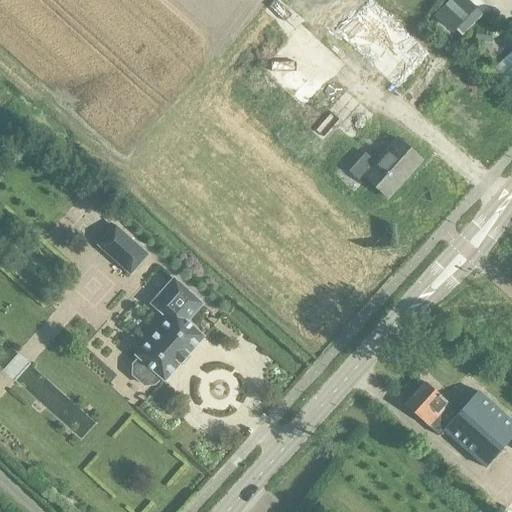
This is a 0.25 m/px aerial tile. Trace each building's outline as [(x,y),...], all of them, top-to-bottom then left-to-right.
[(234,0),(213,0),(208,6),(240,35),(255,18),(234,0)] [(447,0),(436,13),(461,36),(486,9),(476,0),(447,0)] [(208,6),(192,24),(224,52),(240,35),(208,6)] [(192,24),(177,41),(209,70),(224,52),(192,24)] [(476,35),(474,46),(485,48),(487,37),(476,35)] [(177,41),(161,59),(193,87),(209,70),(177,41)] [(511,50),(493,68),(511,88),(511,50)] [(123,68),(87,108),(104,122),(108,117),(129,136),(161,101),(147,88),(154,80),(131,60),(124,69),(123,68)] [(429,116),(379,172),(399,189),(420,166),(421,167),(447,139),(445,137),(465,114),(424,77),(407,96),(429,116)] [(179,147),(171,156),(192,174),(220,143),(200,124),(198,126),(192,121),(173,142),(179,147)] [(220,143),(192,174),(212,193),(220,184),(225,189),(245,168),(239,163),(240,161),(220,143)] [(0,206),(4,210),(21,192),(30,201),(46,184),(8,150),(0,158),(0,206)] [(265,182),(236,215),(253,230),(282,198),(265,182)] [(40,209),(24,228),(49,250),(80,215),(46,184),(30,201),(40,209)] [(282,198),(253,230),(270,245),(299,212),(282,198)] [(299,212),(270,245),(287,261),(316,228),(299,212)] [(146,255),(114,226),(97,245),(129,273),(146,255)] [(316,228),(287,261),(305,276),(334,244),(316,228)] [(173,279),(157,296),(166,304),(160,312),(167,319),(135,355),(138,358),(132,365),(132,375),(144,385),(154,384),(160,377),(163,380),(178,363),(179,364),(180,363),(179,362),(186,354),(187,355),(188,354),(187,353),(202,337),(185,322),(201,304),(173,279)] [(3,351),(0,354),(0,392),(22,368),(3,351)] [(22,368),(0,392),(0,414),(8,421),(41,385),(22,368)] [(484,467),(508,440),(511,435),(511,422),(477,391),(458,412),(425,382),(404,405),(439,436),(443,431),(484,467)] [(41,385),(8,421),(28,439),(60,402),(41,385)] [(88,426),(56,461),(80,482),(112,447),(88,426)] [(112,447),(80,482),(104,504),(136,469),(112,447)]
